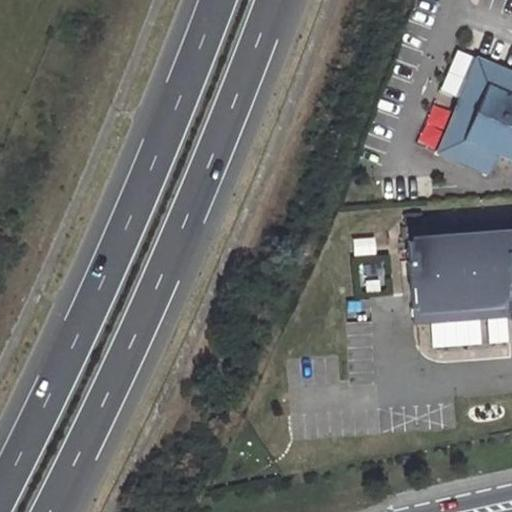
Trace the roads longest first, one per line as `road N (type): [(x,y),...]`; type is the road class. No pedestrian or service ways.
road 1 (motorway): [(46,511),(152,289),(272,0)]
road 2 (motorway): [(215,0),(116,249),(0,496)]
